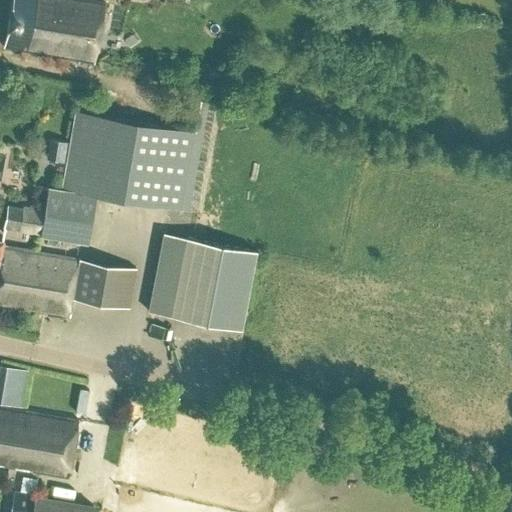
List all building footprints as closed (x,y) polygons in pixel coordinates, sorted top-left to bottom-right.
[(104,1),(96,0),(12,0),(4,46),(93,62),(104,1)] [(219,90),(224,67),(202,62),(197,85),(219,90)] [(96,195),(182,210),(196,130),(75,108),(61,188),(47,185),(44,207),(22,204),(22,207),(7,204),(3,226),(18,229),(18,231),(87,243),(96,195)] [(241,329),(257,249),(163,231),(148,310),(241,329)] [(70,297),(74,258),(1,246),(2,239),(0,238),(0,303),(68,315),(70,297)] [(135,269),(74,258),(70,297),(129,307),(135,269)] [(0,463),(68,476),(77,417),(0,404),(0,463)] [(31,511),(92,511),(94,505),(35,495),(31,511)]
